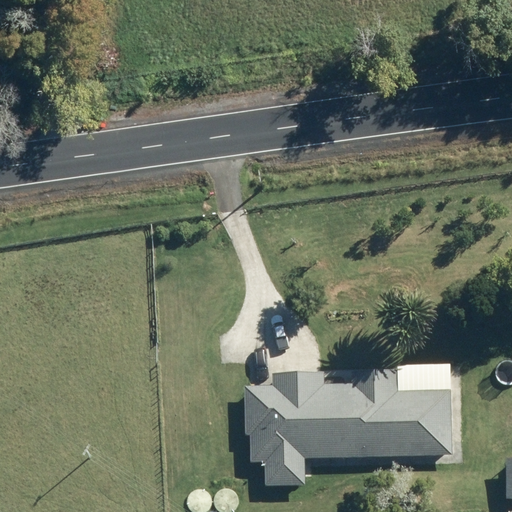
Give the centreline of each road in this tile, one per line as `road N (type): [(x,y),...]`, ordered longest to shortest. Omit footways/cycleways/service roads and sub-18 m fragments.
road 1 (unclassified): [(0,165),(511,95)]
road 2 (unknown): [(60,157),(57,0)]
